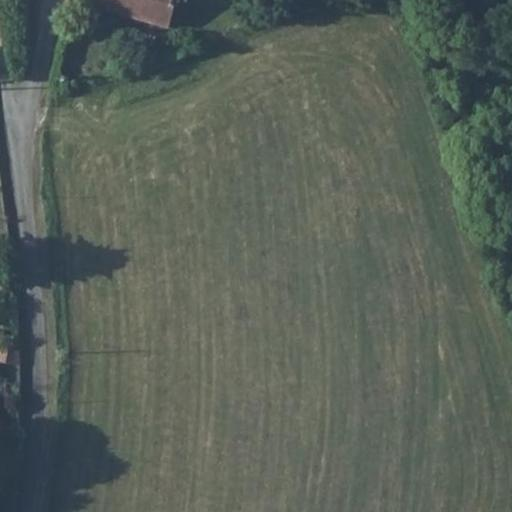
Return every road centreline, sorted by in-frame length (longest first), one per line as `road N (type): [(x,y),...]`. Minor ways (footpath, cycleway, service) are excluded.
road 1 (unclassified): [(27,511),(39,392),(19,155)]
road 2 (unclassified): [(19,155),(58,0)]
